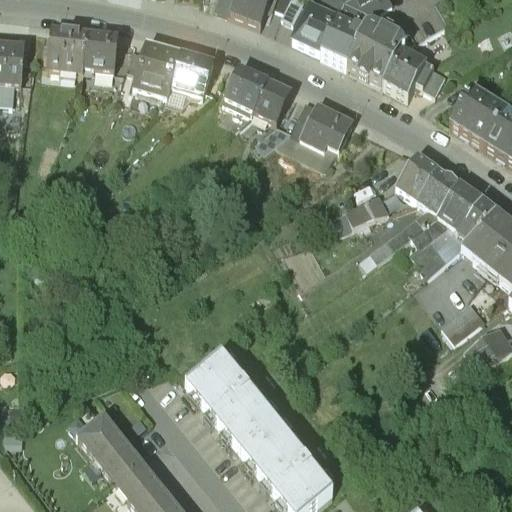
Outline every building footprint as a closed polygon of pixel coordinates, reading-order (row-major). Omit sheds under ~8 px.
[(218,0),(214,12),(229,18),(236,0),(218,0)] [(236,0),(229,18),(260,31),(269,9),(272,10),(276,0),(236,0)] [(298,0),(292,0),(289,1),(280,21),(292,27),(303,3),(298,0)] [(325,0),(317,17),(308,12),(292,45),(320,58),(337,25),(336,25),(345,9),(362,0),(325,0)] [(362,0),(345,9),(336,25),(337,25),(320,58),(346,71),(363,37),(361,37),(363,33),(360,27),(365,18),(371,21),(391,9),(385,0),(374,0),(373,0),(362,0)] [(399,46),(371,31),(363,33),(361,37),(363,37),(346,71),(359,76),(358,77),(381,89),(399,56),(400,56),(404,54),(399,46)] [(444,32),(424,43),(434,62),(451,53),(448,47),(445,49),(442,43),(448,40),(444,32)] [(86,39),(50,35),(45,74),(81,79),(82,74),(86,39)] [(117,43),(86,39),(82,74),(113,78),(117,43)] [(180,58),(146,48),(143,56),(136,81),(132,94),(166,104),(169,93),(180,58)] [(24,54),(0,51),(0,91),(21,93),(24,54)] [(131,52),(125,74),(133,76),(132,80),(136,81),(143,56),(131,52)] [(400,56),(399,56),(381,89),(407,103),(414,90),(421,94),(432,74),(400,56)] [(212,68),(180,58),(169,93),(202,103),(212,68)] [(267,87),(238,73),(221,109),(249,121),(252,119),(267,87)] [(444,82),(432,74),(421,94),(434,101),(444,82)] [(290,98),(267,87),(252,119),(275,130),(275,129),(290,98)] [(503,117),(469,95),(448,128),(482,150),(503,117)] [(296,107),(290,119),(302,125),(308,113),(296,107)] [(315,110),(298,143),(323,156),(326,150),(337,156),(351,128),(315,110)] [(511,122),(503,117),(482,150),(511,169),(511,122)] [(275,130),(254,146),(263,157),(289,137),(290,135),(275,129),(275,130)] [(416,161),(395,191),(416,206),(437,176),(416,161)] [(437,176),(416,206),(429,214),(437,220),(458,190),(437,176)] [(481,206),(458,190),(437,220),(437,221),(447,229),(468,245),(479,237),(493,216),(481,206)] [(376,199),(360,207),(363,213),(367,211),(373,223),(388,218),(376,199)] [(429,214),(387,242),(393,251),(412,238),(437,221),(437,220),(429,214)] [(511,231),(493,216),(479,237),(468,245),(460,251),(511,293),(511,231)] [(437,221),(412,238),(419,247),(410,253),(422,268),(418,272),(425,279),(445,263),(428,241),(447,229),(437,221)] [(301,282),(316,275),(302,245),(287,252),(301,282)] [(471,306),(441,327),(454,345),(483,323),(471,306)] [(498,333),(464,354),(469,362),(455,371),(463,385),(511,354),(498,333)] [(220,358),(184,387),(284,511),(314,511),(332,498),(220,358)] [(174,511),(142,470),(138,473),(133,467),(137,464),(117,440),(102,421),(75,443),(110,486),(113,483),(118,489),(115,492),(130,511),(174,511)] [(358,511),(346,498),(335,508),(338,511),(358,511)]
